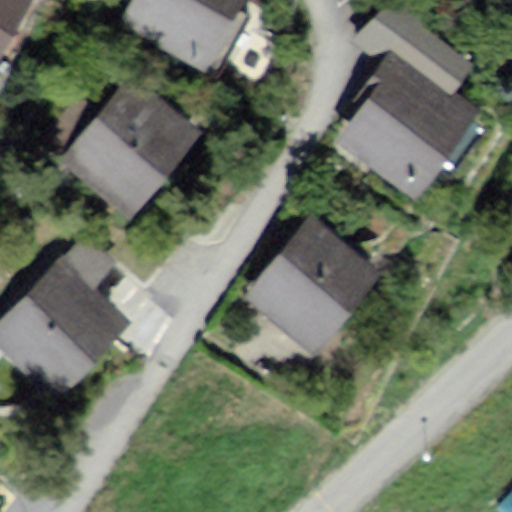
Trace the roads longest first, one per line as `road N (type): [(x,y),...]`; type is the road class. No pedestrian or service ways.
road 1 (residential): [(70,511),(324,95),(326,0)]
road 2 (residential): [(511,334),(314,511)]
